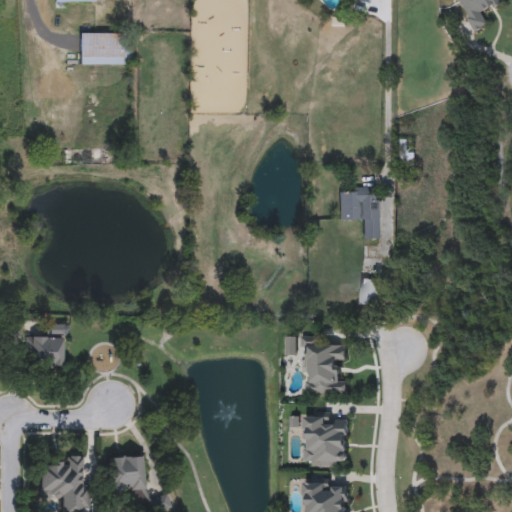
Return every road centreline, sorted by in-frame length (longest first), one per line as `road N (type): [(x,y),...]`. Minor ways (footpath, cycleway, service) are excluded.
road 1 (residential): [(13,511),(14,427),(25,416),(102,411)]
road 2 (residential): [(388,511),(397,342)]
